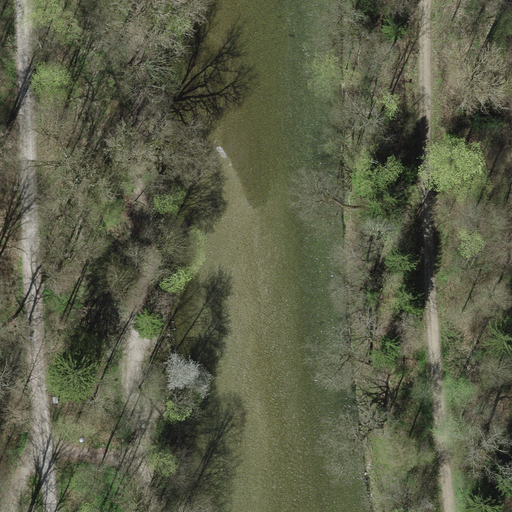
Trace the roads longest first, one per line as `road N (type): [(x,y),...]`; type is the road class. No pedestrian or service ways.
road 1 (track): [(430,0),(435,291),(455,511)]
road 2 (track): [(53,511),(23,0)]
